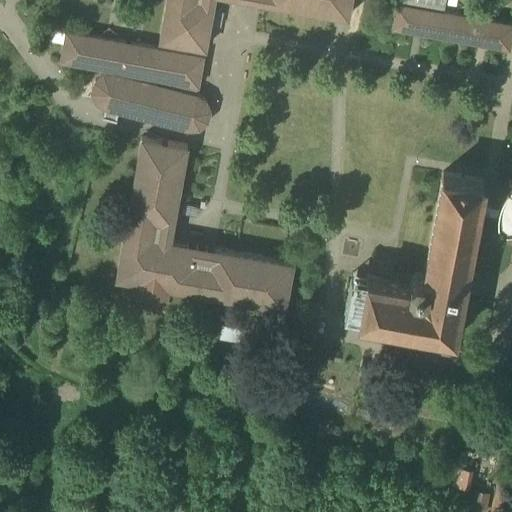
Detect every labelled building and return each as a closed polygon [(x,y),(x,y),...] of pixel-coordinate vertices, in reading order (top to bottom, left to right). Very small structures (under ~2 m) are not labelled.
[(166,0),(160,37),(161,38),(205,46),(206,46),(214,0),(264,0),(349,15),(351,0),(166,0)] [(399,0),(400,2),(399,3),(443,11),(444,10),(445,0),(399,0)] [(511,32),(511,22),(444,10),(443,11),(399,3),(400,2),(397,2),(393,26),(509,47),(511,32)] [(160,46),(67,29),(61,59),(114,69),(197,84),(199,84),(204,54),(203,54),(160,46)] [(205,46),(161,38),(160,46),(203,54),(205,46)] [(197,84),(114,69),(113,71),(104,72),(96,79),(93,89),(97,100),(106,105),(119,109),(188,127),(199,126),(208,119),(210,109),(206,98),(197,93),(196,92),(197,84)] [(119,109),(106,105),(103,115),(117,119),(119,109)] [(285,307),(293,261),(171,238),(188,143),(142,135),(117,276),(285,307)] [(484,180),(443,172),(424,272),(417,271),(411,275),(410,282),(368,274),(361,315),(433,329),(432,338),(449,341),(451,332),(455,333),(478,211),(480,203),(484,180)] [(511,186),(510,189),(505,196),(501,203),(500,207),(499,212),(498,216),(498,217),(498,221),(499,225),(507,232),(511,231),(511,186)] [(500,207),(480,203),(478,211),(498,216),(499,212),(500,207)]
